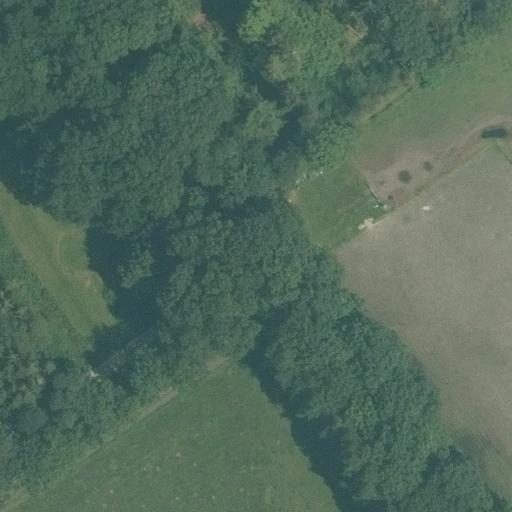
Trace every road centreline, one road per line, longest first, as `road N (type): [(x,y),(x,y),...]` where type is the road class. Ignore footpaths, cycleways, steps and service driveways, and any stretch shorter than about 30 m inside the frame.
road 1 (unclassified): [(408,511),(77,0)]
road 2 (unknown): [(285,322),(0,511)]
